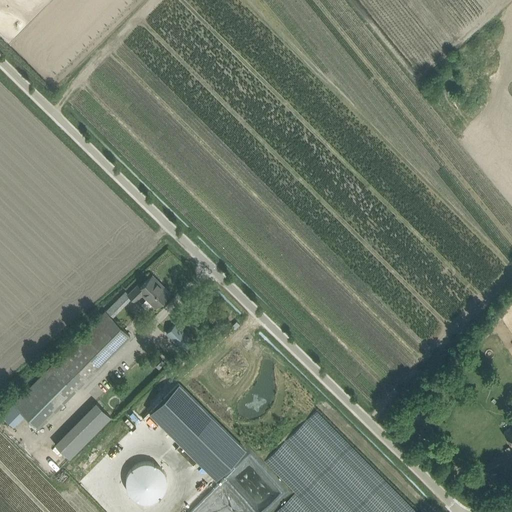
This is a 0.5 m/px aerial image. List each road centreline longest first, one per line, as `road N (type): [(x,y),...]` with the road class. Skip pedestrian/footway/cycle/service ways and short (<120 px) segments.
road 1 (unclassified): [(458,511),(0,58)]
road 2 (unknown): [(209,265),(50,425)]
